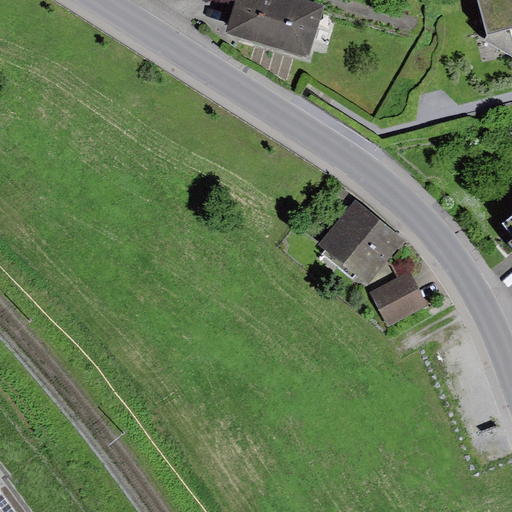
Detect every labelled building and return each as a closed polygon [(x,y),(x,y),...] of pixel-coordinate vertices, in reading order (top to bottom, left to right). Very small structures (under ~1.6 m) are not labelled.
[(326,11),(289,0),(239,0),(228,39),(310,64),(326,11)] [(511,0),(475,0),(488,46),(511,40),(511,41),(511,0)] [(399,249),(352,212),(318,255),(365,292),(399,249)] [(408,282),(367,304),(381,329),(422,306),(408,282)] [(0,470),(0,511),(25,511),(2,483),(6,478),(0,470)]
